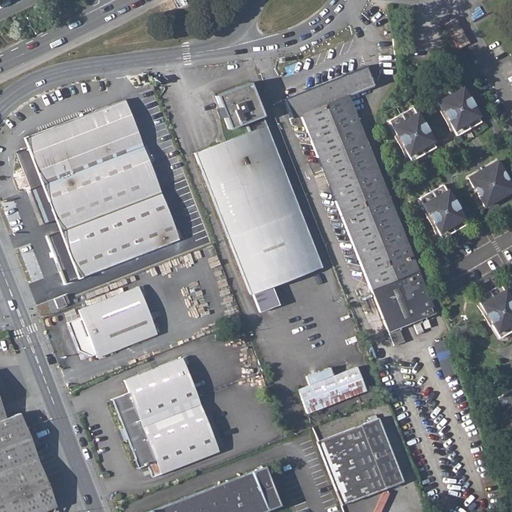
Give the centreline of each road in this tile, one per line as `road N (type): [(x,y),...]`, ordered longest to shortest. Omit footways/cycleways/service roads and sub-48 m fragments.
road 1 (unclassified): [(96,511),(0,263)]
road 2 (unknown): [(21,318),(189,253),(177,206)]
road 3 (unclassified): [(0,105),(57,72),(211,50)]
road 4 (unclassified): [(211,50),(287,39),(338,0)]
